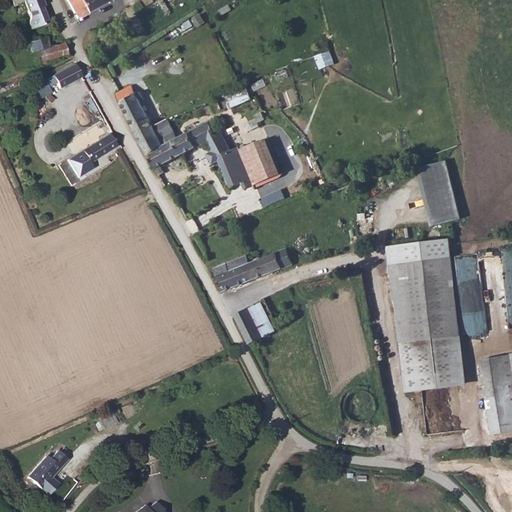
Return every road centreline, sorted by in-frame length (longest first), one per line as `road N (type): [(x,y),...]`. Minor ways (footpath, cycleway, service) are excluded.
road 1 (unclassified): [(54,0),(274,415)]
road 2 (unknown): [(221,312),(328,264),(377,258),(392,466)]
road 3 (unclassified): [(274,415),(79,476),(48,511)]
road 4 (unclassified): [(274,415),(346,460),(437,476),(477,511)]
